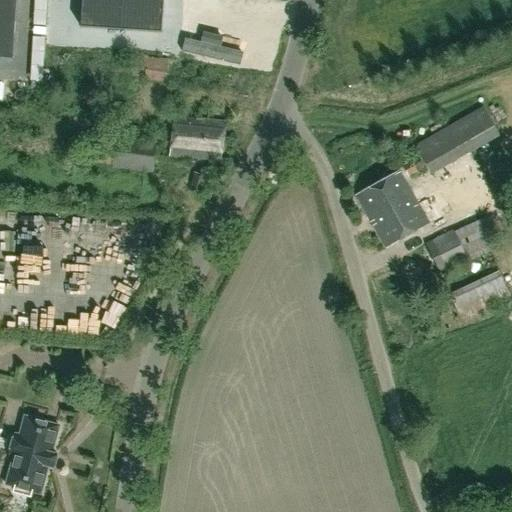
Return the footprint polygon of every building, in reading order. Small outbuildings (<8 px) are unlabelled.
[(0,0),(0,19),(15,20),(16,0),(0,0)] [(159,38),(160,0),(79,0),(77,34),(159,38)] [(15,20),(0,19),(0,59),(13,60),(15,20)] [(134,54),(134,77),(167,78),(168,55),(134,54)] [(482,107),(453,123),(469,153),(499,136),(482,107)] [(221,162),(224,122),(174,117),(170,157),(221,162)] [(449,165),(432,135),(415,145),(431,175),(449,165)] [(156,147),(115,141),(112,166),(131,170),(153,172),(156,147)] [(408,177),(424,169),(418,157),(402,165),(408,177)] [(385,248),(428,223),(399,170),(355,195),(385,248)] [(202,193),(206,176),(193,172),(189,190),(202,193)] [(0,243),(18,244),(19,212),(0,211),(0,243)] [(92,251),(93,233),(106,233),(106,243),(117,243),(117,216),(80,216),(79,251),(92,251)] [(425,244),(440,274),(489,251),(476,222),(453,232),(453,231),(425,244)] [(457,287),(463,309),(511,296),(505,274),(457,287)] [(51,454),(59,426),(24,417),(19,436),(14,434),(9,454),(14,456),(6,485),(15,488),(13,493),(30,497),(31,492),(40,495),(48,467),(54,469),(57,455),(51,454)]
